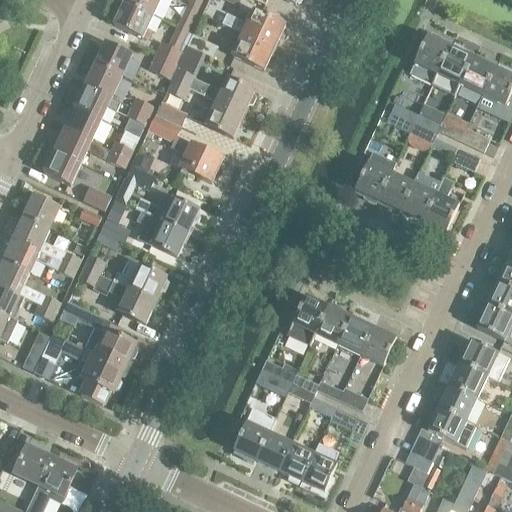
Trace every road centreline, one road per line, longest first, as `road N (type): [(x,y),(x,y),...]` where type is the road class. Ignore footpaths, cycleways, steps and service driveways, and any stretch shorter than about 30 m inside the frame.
road 1 (tertiary): [(136,463),(355,0)]
road 2 (residential): [(347,511),(511,166)]
road 3 (residential): [(12,158),(75,16)]
road 4 (residential): [(136,463),(0,399)]
